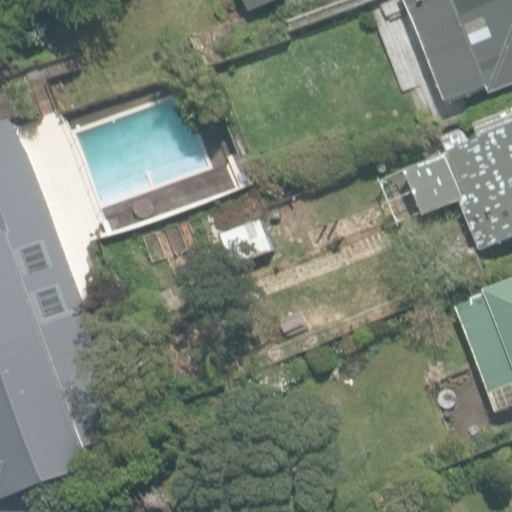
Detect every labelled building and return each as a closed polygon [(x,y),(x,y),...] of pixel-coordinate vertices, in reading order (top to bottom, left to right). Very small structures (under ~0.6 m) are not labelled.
[(247,0),(254,16),(292,0),(247,0)] [(511,0),(414,0),(451,100),(494,84),(497,92),(511,86),(511,0)] [(0,509),(104,471),(96,447),(140,431),(24,120),(0,128),(0,509)] [(464,203),(481,250),(511,238),(511,128),(450,151),(453,160),(416,173),(431,214),(464,203)] [(203,239),(217,276),(281,253),(267,215),(203,239)] [(509,395),(511,404),(511,281),(494,288),(495,292),(461,304),(497,400),(509,395)]
